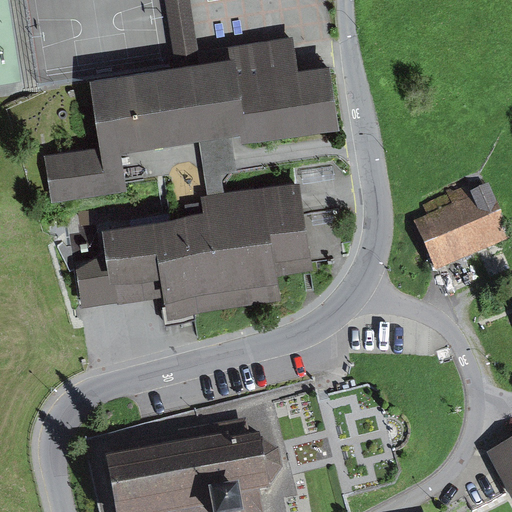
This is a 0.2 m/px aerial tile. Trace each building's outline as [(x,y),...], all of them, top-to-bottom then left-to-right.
[(345,119),(335,57),(300,63),(296,42),(84,78),(94,135),(33,145),(42,203),(130,188),(123,145),(232,127),(234,137),(345,119)] [(175,216),(73,231),(83,297),(165,286),(168,310),(277,295),(273,268),(307,263),(295,184),(206,196),(208,212),(175,216)] [(420,222),(437,264),(505,236),(488,194),(420,222)] [(108,460),(118,511),(243,511),(240,491),(267,486),(265,478),(272,474),(277,467),(277,460),(274,454),(268,449),(260,448),(258,437),(228,443),(227,437),(108,460)] [(511,441),(490,453),(511,493),(511,441)]
